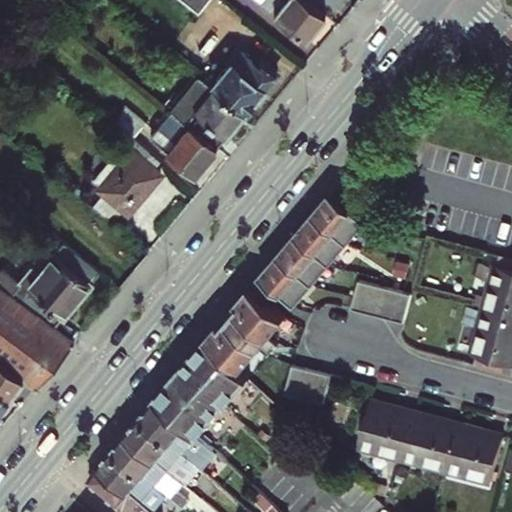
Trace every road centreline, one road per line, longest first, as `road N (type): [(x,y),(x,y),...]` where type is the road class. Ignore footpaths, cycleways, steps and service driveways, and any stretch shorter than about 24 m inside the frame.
road 1 (secondary): [(427,0),(0,510)]
road 2 (residential): [(511,394),(396,362),(346,339)]
